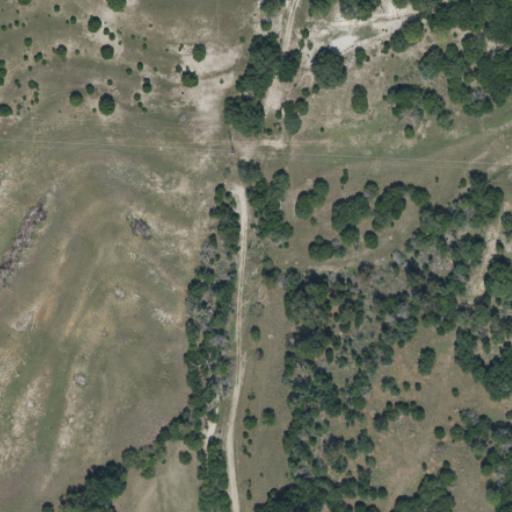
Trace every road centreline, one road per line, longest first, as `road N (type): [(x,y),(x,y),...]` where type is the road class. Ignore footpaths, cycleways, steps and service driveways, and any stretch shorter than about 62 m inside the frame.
road 1 (track): [(302,0),(243,173),(239,381)]
road 2 (track): [(239,381),(230,432),(237,511)]
